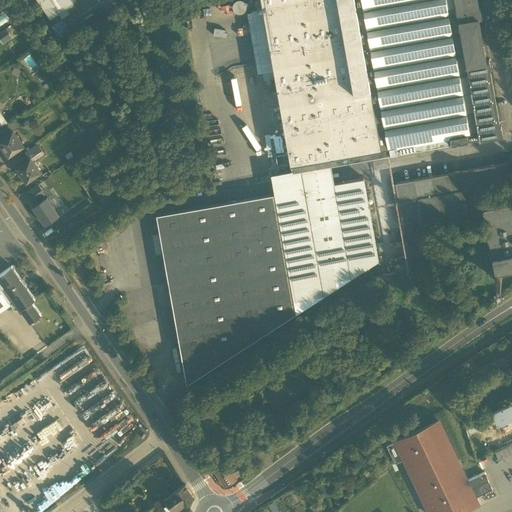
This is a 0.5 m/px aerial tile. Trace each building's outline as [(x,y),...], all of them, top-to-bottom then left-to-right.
[(66,6),(73,1),(72,0),(38,0),(51,17),(59,12),(66,6)] [(99,0),(72,0),(73,1),(81,13),(100,0),(99,0)] [(374,103),(355,0),(261,0),(290,163),(291,163),(292,170),(332,163),(336,162),(327,111),(374,103)] [(355,0),(374,103),(327,111),(336,162),(506,133),(504,126),(503,126),(492,67),(493,67),(491,60),(487,60),(479,16),(482,16),(481,8),(479,8),(477,0),(355,0)] [(70,11),(66,6),(59,12),(62,17),(70,11)] [(0,14),(0,24),(8,20),(5,13),(0,14)] [(65,23),(58,16),(49,25),(56,31),(65,23)] [(0,28),(0,42),(12,37),(7,26),(0,28)] [(24,57),(31,67),(36,63),(29,53),(24,57)] [(0,129),(0,131),(3,136),(13,129),(13,130),(19,126),(14,120),(3,128),(0,129)] [(0,138),(0,143),(8,155),(24,145),(13,130),(13,129),(3,136),(0,138)] [(25,152),(29,158),(31,156),(30,156),(37,151),(41,148),(37,143),(25,152)] [(41,170),(32,159),(31,156),(29,158),(17,166),(27,180),(41,170)] [(335,183),(332,163),(292,170),(272,176),(275,194),(335,183)] [(427,256),(423,234),(417,200),(463,191),(510,182),(507,164),(394,185),(408,259),(427,256)] [(365,178),(335,183),(275,194),(297,313),(379,261),(365,178)] [(38,183),(26,191),(34,202),(45,194),(38,183)] [(469,225),(463,191),(417,200),(423,234),(469,225)] [(186,384),(297,313),(275,194),(246,199),(157,215),(163,250),(161,250),(166,284),(169,284),(186,384)] [(44,224),(59,214),(47,196),(32,206),(44,224)] [(511,203),(483,208),(493,258),(511,254),(511,203)] [(511,269),(511,254),(493,258),(495,272),(511,269)] [(373,277),(383,293),(402,281),(397,274),(411,270),(408,263),(394,267),(396,273),(373,277)] [(0,279),(15,300),(21,308),(32,300),(35,298),(12,265),(0,273),(0,279)] [(464,266),(456,268),(456,272),(457,276),(457,281),(466,279),(464,266)] [(455,284),(457,281),(457,276),(456,272),(453,269),(450,268),(446,268),(442,269),(440,271),(438,275),(438,279),(439,282),(441,285),(445,287),(448,287),(452,286),(455,284)] [(0,310),(15,300),(0,279),(0,310)] [(21,308),(30,321),(41,313),(32,300),(21,308)] [(100,435),(129,415),(110,387),(105,391),(107,394),(104,397),(106,400),(99,405),(103,412),(96,416),(94,413),(90,415),(94,420),(91,422),(100,435)] [(497,422),(497,424),(511,417),(511,403),(492,412),(497,422)] [(468,434),(497,422),(492,412),(465,424),(468,434)] [(475,497),(467,479),(439,419),(395,440),(403,458),(428,511),(442,511),(443,511),(465,501),(467,504),(476,500),(475,497)] [(250,424),(241,430),(255,451),(264,444),(250,424)] [(246,457),(255,451),(241,430),(232,436),(246,457)] [(211,443),(214,448),(225,441),(222,436),(211,443)] [(403,458),(395,440),(386,444),(395,462),(403,458)] [(215,472),(225,488),(237,481),(227,464),(215,472)] [(493,488),(484,471),(467,479),(475,497),(476,496),(493,488)] [(164,499),(173,511),(174,511),(194,498),(195,498),(194,497),(185,484),(164,499)] [(463,511),(480,504),(476,496),(475,497),(476,500),(467,504),(465,501),(443,511),(442,511),(463,511)] [(154,504),(158,511),(167,511),(159,500),(154,504)]
